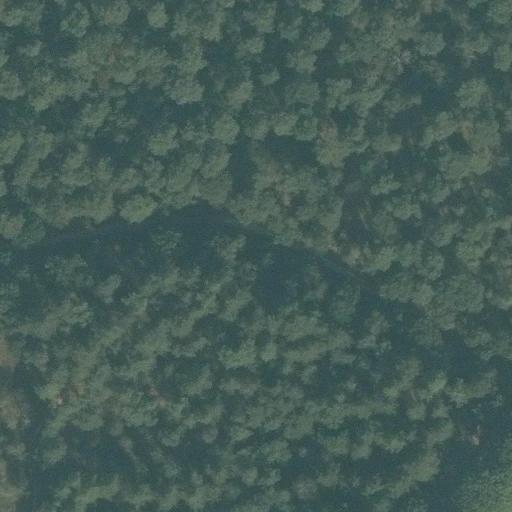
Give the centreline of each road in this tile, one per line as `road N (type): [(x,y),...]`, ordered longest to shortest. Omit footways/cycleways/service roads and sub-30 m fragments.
road 1 (track): [(0,253),(222,221),(285,237)]
road 2 (track): [(285,237),(511,362)]
